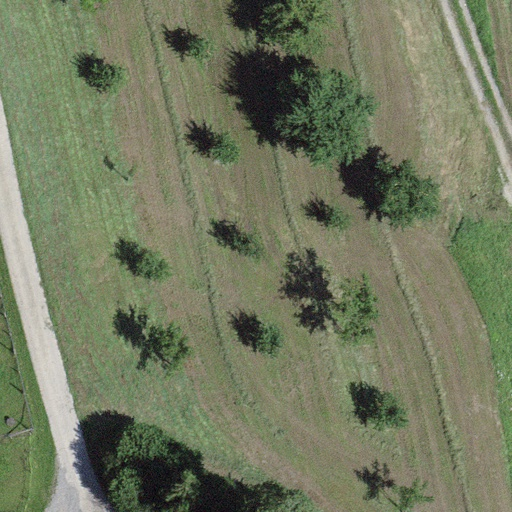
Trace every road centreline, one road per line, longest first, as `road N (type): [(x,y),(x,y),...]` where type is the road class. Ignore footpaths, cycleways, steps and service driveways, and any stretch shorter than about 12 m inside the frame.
road 1 (track): [(0,153),(78,469)]
road 2 (track): [(457,0),(511,146)]
